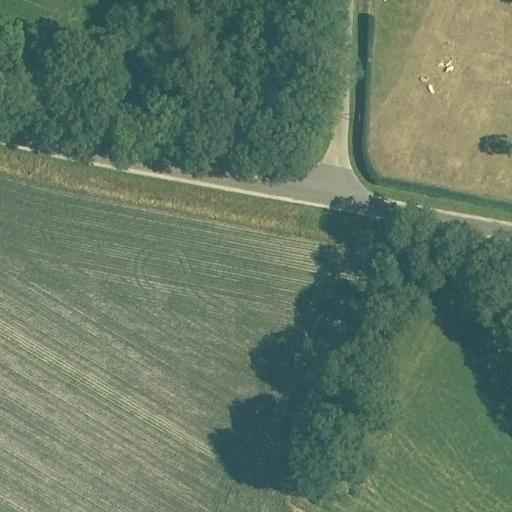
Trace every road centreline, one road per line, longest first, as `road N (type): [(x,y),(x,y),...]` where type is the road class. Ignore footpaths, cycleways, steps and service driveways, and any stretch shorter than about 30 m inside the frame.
road 1 (residential): [(0,136),(134,169),(336,202)]
road 2 (residential): [(336,202),(346,0)]
road 3 (residential): [(336,202),(511,233)]
